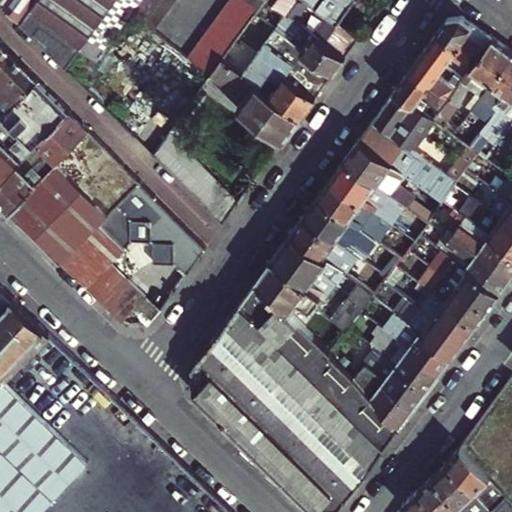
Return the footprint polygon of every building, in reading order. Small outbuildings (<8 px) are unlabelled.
[(2,0),(24,21),(39,0),(2,0)] [(39,0),(24,21),(68,65),(82,46),(115,2),(131,14),(132,13),(140,2),(141,0),(39,0)] [(169,8),(159,0),(141,0),(140,2),(162,18),(169,8)] [(260,8),(248,0),(231,0),(230,2),(252,19),(257,12),(260,8)] [(248,0),(260,8),(265,0),(248,0)] [(272,0),(265,0),(260,8),(257,12),(270,22),(281,7),(272,0)] [(272,0),(281,7),(290,13),(298,0),(272,0)] [(307,4),(301,0),(298,0),(290,13),(297,18),(307,4)] [(324,0),(320,5),(316,11),(315,13),(323,19),(325,17),(327,19),(331,14),(340,20),(341,21),(355,0),(324,0)] [(314,1),(310,6),(316,11),(320,5),(314,1)] [(99,58),(131,14),(115,2),(82,46),(99,58)] [(132,13),(153,29),(162,18),(140,2),(132,13)] [(222,13),(244,29),(252,19),(230,2),(222,13)] [(222,13),(214,23),(236,40),(239,36),(244,29),(222,13)] [(449,16),(440,29),(481,58),(496,37),(464,14),(449,16)] [(348,54),(361,36),(341,21),(340,20),(326,39),(348,54)] [(286,33),(336,70),(348,54),(326,39),(302,22),(295,31),(290,27),(286,33)] [(236,40),(214,23),(206,34),(228,51),(229,49),(236,40)] [(319,94),(336,70),(286,33),(277,27),(259,51),(261,52),(287,71),(319,94)] [(473,69),(481,58),(440,29),(426,49),(446,63),(452,55),(473,69)] [(228,51),(206,34),(198,44),(220,61),(224,56),(228,51)] [(0,62),(12,50),(0,37),(0,62)] [(511,48),(496,37),(481,58),(473,69),(466,78),(460,87),(452,98),(443,110),(437,118),(446,125),(460,106),(461,107),(474,89),(480,93),(477,97),(480,100),(482,101),(486,97),(484,96),(511,56),(511,48)] [(190,56),(212,72),(220,61),(198,44),(190,56)] [(246,72),(251,65),(229,49),(228,51),(224,56),(246,72)] [(452,98),(460,87),(439,72),(446,63),(426,49),(411,68),(452,98)] [(12,50),(0,62),(0,90),(26,63),(12,50)] [(287,71),(261,52),(252,64),(259,70),(263,64),(282,77),(287,71)] [(304,114),(246,72),(224,56),(220,61),(212,72),(212,73),(246,97),(240,106),(285,140),(304,114)] [(511,90),(511,56),(484,96),(486,97),(482,101),(487,105),(490,100),(498,106),(500,107),(511,90)] [(39,76),(26,63),(0,90),(0,111),(2,114),(4,112),(39,76)] [(251,65),(246,72),(304,114),(319,94),(287,71),(282,77),(263,64),(259,70),(252,64),(251,65)] [(452,98),(411,68),(396,89),(416,103),(423,95),(443,110),(452,98)] [(37,144),(39,142),(71,109),(39,76),(4,112),(16,124),(24,131),(37,144)] [(396,89),(361,137),(408,172),(445,198),(453,187),(438,175),(434,180),(431,177),(434,173),(419,163),(425,155),(416,147),(437,118),(416,103),(396,89)] [(511,90),(500,107),(498,106),(495,111),(501,115),(504,111),(511,116),(511,90)] [(482,101),(480,100),(457,133),(464,138),(487,105),(482,101)] [(48,151),(59,161),(72,175),(24,223),(59,257),(128,324),(153,321),(164,307),(90,234),(130,194),(130,227),(160,226),(160,248),(183,248),(197,261),(209,245),(71,109),(39,142),(48,151)] [(0,180),(19,161),(37,144),(24,131),(11,144),(3,137),(16,124),(4,112),(2,114),(0,116),(0,180)] [(154,152),(185,183),(204,164),(170,129),(154,152)] [(361,137),(346,158),(392,191),(426,216),(431,208),(412,194),(414,191),(401,182),(408,172),(361,137)] [(37,144),(19,161),(29,170),(48,151),(39,142),(37,144)] [(19,161),(0,180),(0,198),(11,210),(59,161),(48,151),(29,170),(19,161)] [(440,166),(425,155),(419,163),(434,173),(440,166)] [(333,176),(390,217),(392,219),(395,214),(382,204),(392,191),(346,158),(333,176)] [(72,175),(59,161),(11,210),(24,223),(72,175)] [(376,235),(390,217),(333,176),(320,194),(366,228),(376,235)] [(511,177),(503,190),(511,196),(511,177)] [(511,196),(503,190),(496,185),(489,194),(508,208),(503,215),(511,221),(511,196)] [(468,214),(493,232),(511,246),(511,221),(503,215),(474,193),(462,210),(468,214)] [(366,228),(320,194),(306,213),(338,236),(345,228),(359,238),(366,228)] [(430,219),(434,213),(436,211),(431,208),(426,216),(430,219)] [(356,250),(338,236),(306,213),(293,231),(346,270),(360,280),(365,283),(371,275),(357,265),(357,264),(354,261),(350,258),(356,250)] [(430,219),(422,230),(430,236),(442,220),(434,213),(430,219)] [(468,214),(463,220),(488,239),(493,232),(468,214)] [(488,239),(463,220),(456,230),(511,271),(511,246),(493,232),(488,239)] [(456,246),(452,252),(502,290),(511,276),(511,271),(456,230),(449,225),(441,235),(456,246)] [(366,228),(359,238),(369,246),(376,235),(366,228)] [(346,270),(293,231),(274,257),(324,293),(319,299),(323,303),(346,270)] [(441,235),(437,241),(452,252),(456,246),(441,235)] [(360,253),(356,250),(350,258),(354,261),(360,253)] [(454,261),(446,272),(490,305),(502,290),(452,252),(448,257),(454,261)] [(320,308),(323,303),(319,299),(324,293),(274,257),(259,278),(291,310),(300,297),(314,307),(316,305),(320,308)] [(386,277),(393,283),(405,267),(398,261),(392,269),(389,273),(386,277)] [(420,278),(428,284),(478,322),(490,305),(446,272),(432,262),(420,278)] [(386,264),(382,269),(389,273),(392,269),(386,264)] [(380,273),(386,277),(389,273),(382,269),(380,273)] [(342,506),(401,425),(375,394),(363,380),(362,382),(356,375),(331,351),(332,350),(291,310),(259,278),(195,366),(197,391),(317,508),(342,506)] [(360,280),(333,317),(347,328),(355,318),(359,314),(363,308),(376,291),(365,283),(360,280)] [(0,314),(16,298),(0,282),(0,314)] [(478,322),(428,284),(425,289),(430,294),(422,304),(466,337),(478,322)] [(430,294),(425,289),(416,300),(422,304),(430,294)] [(51,332),(16,298),(0,314),(0,381),(6,375),(8,377),(29,355),(51,332)] [(466,337),(422,304),(416,300),(413,306),(418,310),(410,320),(423,330),(454,353),(466,337)] [(363,317),(365,314),(367,312),(363,308),(359,314),(363,317)] [(410,320),(396,309),(388,320),(404,332),(398,339),(409,347),(423,330),(410,320)] [(409,347),(441,371),(454,353),(423,330),(409,347)] [(429,387),(441,371),(409,347),(397,364),(429,387)] [(384,381),(416,405),(429,387),(397,364),(387,378),(384,381)] [(0,511),(44,511),(92,462),(8,377),(6,375),(0,381),(0,511)] [(384,381),(375,394),(401,425),(416,405),(384,381)] [(491,478),(461,445),(449,460),(477,490),(491,478)] [(449,460),(434,475),(461,505),(477,490),(449,460)] [(461,505),(434,475),(419,488),(440,511),(458,511),(456,509),(461,505)] [(500,487),(491,478),(477,490),(485,500),(486,500),(491,496),(500,487)] [(440,511),(419,488),(404,502),(413,511),(440,511)] [(485,500),(477,490),(461,505),(467,511),(471,511),(480,505),(485,500)] [(489,511),(511,511),(511,500),(507,495),(489,511)] [(491,496),(486,500),(489,504),(490,505),(495,500),(491,496)] [(486,500),(485,500),(480,505),(484,509),(489,504),(486,500)]
